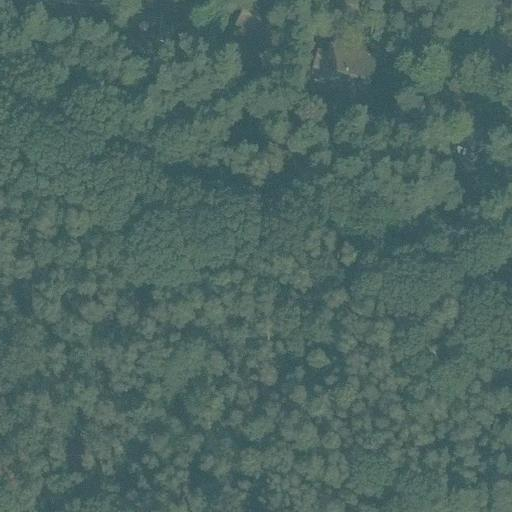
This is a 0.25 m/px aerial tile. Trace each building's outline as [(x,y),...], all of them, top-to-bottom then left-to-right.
[(46,0),(90,8),(91,0),(46,0)] [(183,0),(142,0),(135,20),(180,34),(190,2),(183,0)] [(511,8),(509,3),(495,10),(504,28),(511,24),(511,8)] [(246,12),(236,29),(231,38),(262,55),(277,29),(246,12)] [(332,49),(329,59),(322,57),(315,82),(326,85),(330,74),(355,81),(354,86),(366,89),(374,61),(332,49)] [(445,88),(428,107),(491,157),(507,137),(445,88)]
